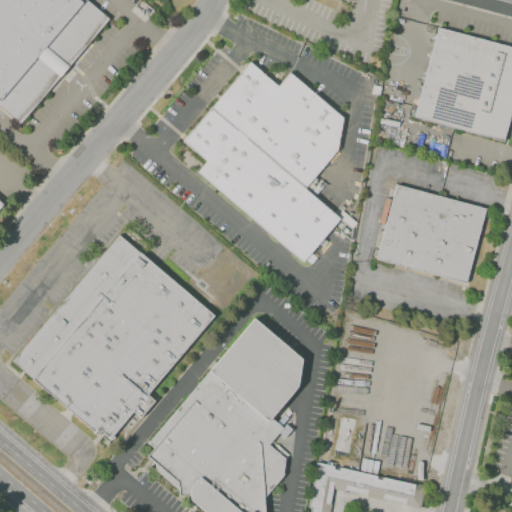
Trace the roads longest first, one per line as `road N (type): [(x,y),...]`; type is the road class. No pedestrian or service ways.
road 1 (residential): [(211,0),(0,258)]
road 2 (residential): [(511,276),(452,511)]
